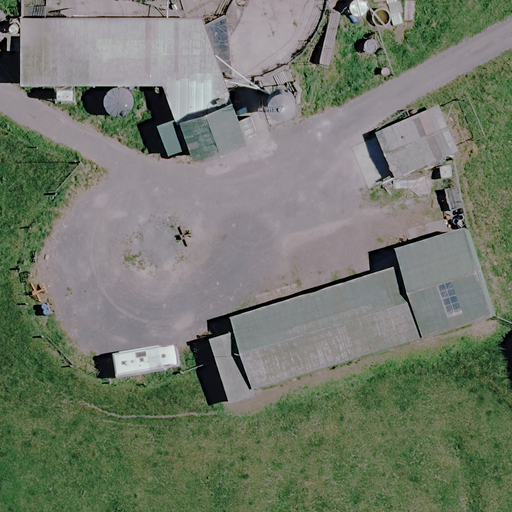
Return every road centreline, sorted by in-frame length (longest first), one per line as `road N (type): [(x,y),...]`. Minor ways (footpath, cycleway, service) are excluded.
road 1 (track): [(196,242),(511,67)]
road 2 (track): [(0,79),(55,125),(267,202)]
